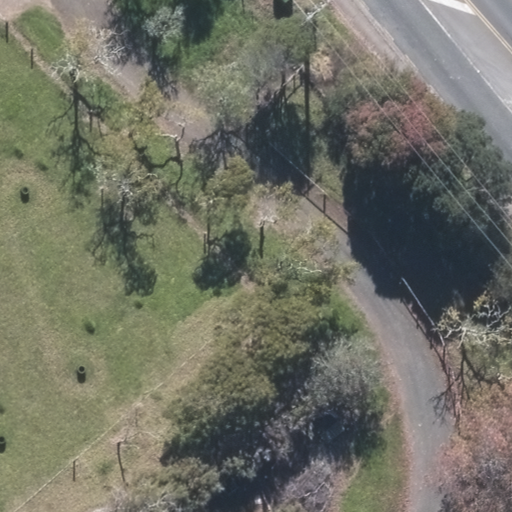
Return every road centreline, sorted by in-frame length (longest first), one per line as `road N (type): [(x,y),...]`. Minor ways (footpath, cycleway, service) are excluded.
road 1 (track): [(419,511),(431,450),(411,346),(347,256),(183,110),(89,12),(88,0)]
road 2 (secondary): [(511,109),(422,0)]
